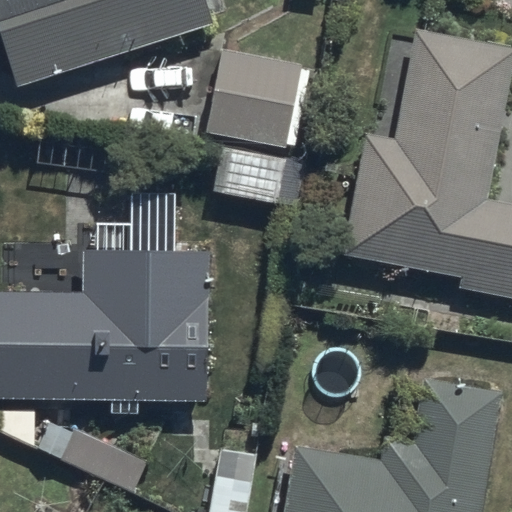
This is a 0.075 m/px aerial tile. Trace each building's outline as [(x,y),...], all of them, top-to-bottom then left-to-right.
[(0,0),(0,54),(17,105),(208,41),(194,0),(0,0)] [(511,212),(485,208),(511,65),(511,59),(413,41),(392,153),(368,148),(346,267),(460,288),(459,298),(511,307),(511,212)] [(286,150),(298,76),(216,63),(205,137),(286,150)] [(0,300),(0,443),(34,444),(35,413),(106,415),(106,423),(139,424),(139,414),(208,415),(211,256),(175,256),(176,193),(127,192),(126,234),(95,233),(94,263),(79,263),(79,302),(0,300)] [(295,458),(287,511),(482,511),(500,408),(421,395),(411,457),(385,452),(382,472),(295,458)] [(70,440),(47,430),(35,459),(134,500),(148,467),(72,436),(71,437),(70,440)] [(217,458),(208,511),(246,511),(254,464),(217,458)]
